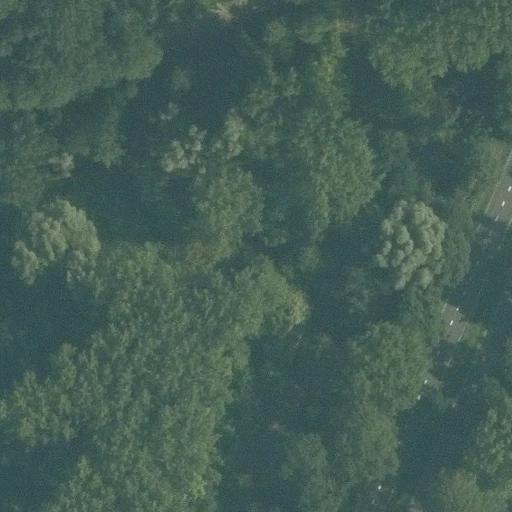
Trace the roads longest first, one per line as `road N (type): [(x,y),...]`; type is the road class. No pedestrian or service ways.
road 1 (secondary): [(511,176),(362,511)]
road 2 (secondary): [(420,511),(511,297)]
